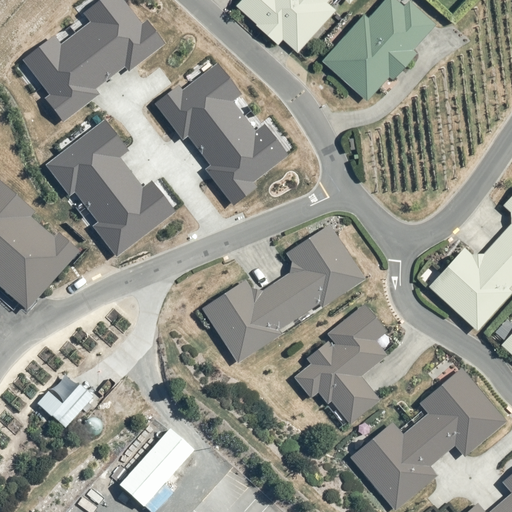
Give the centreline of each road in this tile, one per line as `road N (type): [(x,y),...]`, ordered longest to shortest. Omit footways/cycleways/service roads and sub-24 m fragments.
road 1 (residential): [(351,187),(50,315),(0,356)]
road 2 (unknown): [(127,282),(158,415),(209,471),(222,511)]
road 3 (residential): [(191,0),(285,86),(351,187)]
road 4 (residential): [(401,242),(406,312),(493,366),(511,391)]
road 5 (residential): [(401,242),(448,220),(511,136)]
